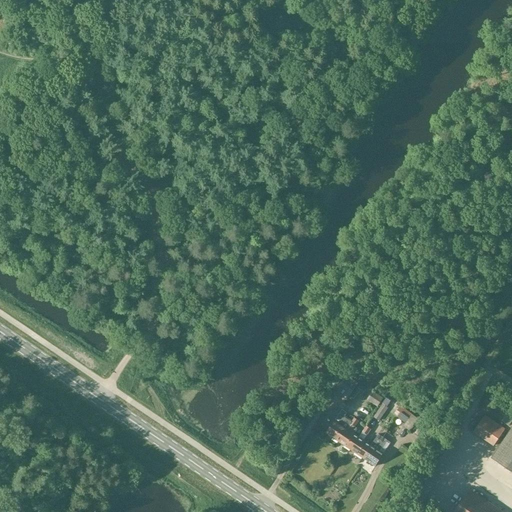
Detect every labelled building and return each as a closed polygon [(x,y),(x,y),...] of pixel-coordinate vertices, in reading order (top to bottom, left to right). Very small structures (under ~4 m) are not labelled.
[(349,398),(359,384),(346,376),(337,390),(349,398)] [(372,393),(367,400),(378,407),(382,400),(372,393)] [(382,404),(374,417),(379,421),(388,408),(382,404)] [(498,412),(511,415),(511,409),(500,406),(498,412)] [(338,442),(352,421),(345,416),(347,413),(342,410),(326,434),(338,442)] [(494,446),(505,429),(485,416),(473,432),(494,446)] [(355,427),(359,421),(354,418),(352,421),(338,442),(350,450),(359,437),(353,434),(357,428),(355,427)] [(420,438),(427,428),(421,424),(414,434),(420,438)] [(363,440),(371,429),(366,426),(359,437),(350,450),(362,458),(371,445),(363,440)] [(511,428),(493,457),(511,470),(511,428)] [(375,467),(384,454),(383,453),(378,450),(385,439),(379,435),(371,445),(362,458),(375,467)] [(364,460),(358,466),(366,475),(372,468),(364,460)] [(502,511),(470,490),(455,511),(502,511)]
